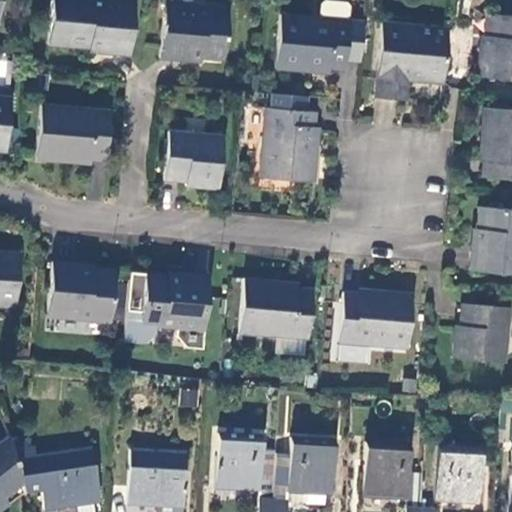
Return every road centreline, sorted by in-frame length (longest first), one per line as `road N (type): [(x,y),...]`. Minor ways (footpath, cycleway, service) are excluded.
road 1 (residential): [(384,143),(383,239),(130,221)]
road 2 (residential): [(141,78),(130,221)]
road 3 (residential): [(130,221),(61,216),(0,188)]
